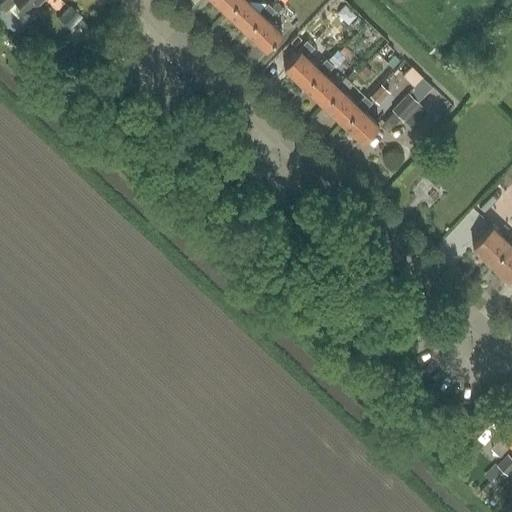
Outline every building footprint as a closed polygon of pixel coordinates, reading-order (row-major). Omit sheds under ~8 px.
[(15,0),(29,13),(41,0),(0,0),(0,6),(5,11),(15,0)] [(212,0),(226,12),(237,0),(212,0)] [(237,0),(226,12),(245,31),(261,14),(248,1),(249,0),(237,0)] [(286,0),(275,0),(261,14),(245,31),(265,50),(281,33),(267,19),(276,10),(278,12),(288,2),(286,0)] [(298,51),(283,66),(302,85),(318,68),(304,55),(312,46),(305,40),(297,50),(298,51)] [(71,60),(65,44),(49,50),(56,66),(71,60)] [(327,59),(318,68),(302,85),(322,104),(338,87),(325,75),(342,58),(336,53),(328,61),(327,59)] [(347,78),(338,87),(322,104),(342,123),(358,106),(344,93),(353,84),(347,78)] [(378,105),(389,93),(381,85),(370,97),(378,105)] [(412,128),(429,112),(408,92),(392,109),(412,128)] [(366,97),(358,106),(342,123),(361,142),(377,125),(364,112),(372,103),(366,97)] [(492,227),(472,247),(490,264),(510,244),(492,227)] [(511,241),(510,244),(490,264),(507,281),(511,275),(511,241)] [(511,422),(499,436),(511,448),(511,422)] [(505,453),(495,464),(500,469),(510,458),(505,453)] [(511,466),(511,459),(510,458),(500,469),(505,474),(511,466)]
